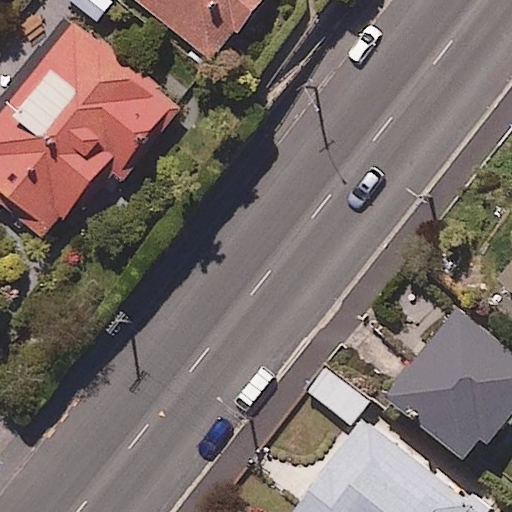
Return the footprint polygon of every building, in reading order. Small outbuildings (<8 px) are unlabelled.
[(117,3),(113,0),(70,0),(100,24),(117,3)] [(132,0),(221,65),(268,0),(132,0)] [(102,45),(76,26),(0,125),(0,193),(62,241),(115,171),(136,187),(190,116),(161,95),(169,84),(108,38),(102,45)] [(511,280),(499,297),(511,306),(511,280)] [(511,425),(511,352),(460,312),(395,396),(483,464),(511,425)] [(373,403),(331,371),(314,394),(356,426),(373,403)] [(482,511),(367,423),(298,511),(482,511)]
